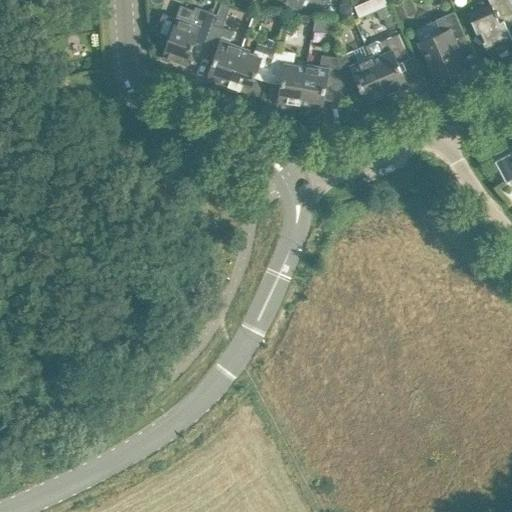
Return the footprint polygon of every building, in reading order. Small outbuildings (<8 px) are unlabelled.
[(222,1),(220,0),(216,0),(212,12),(196,6),(194,10),(182,5),(177,17),(162,58),(169,60),(170,58),(186,64),(195,39),(206,43),(214,25),(222,1)] [(511,15),(511,2),(511,0),(489,0),(491,3),(469,13),(477,32),(476,35),(484,41),(489,53),(497,49),(498,52),(507,48),(506,45),(511,42),(511,36),(504,19),(511,15)] [(466,36),(454,11),(436,19),(441,32),(420,41),(435,77),(465,64),(454,41),(466,36)] [(232,32),(214,25),(206,43),(204,49),(216,53),(207,78),(220,83),(220,85),(227,87),(240,50),(239,50),(240,47),(228,43),(232,32)] [(399,33),(379,41),(377,41),(366,45),(389,95),(409,86),(398,63),(410,58),(399,33)] [(268,38),(265,46),(256,43),(252,55),(240,50),(227,87),(248,95),(257,70),(268,75),(275,49),(277,41),(268,38)] [(366,45),(339,57),(342,85),(357,78),(368,104),(389,95),(366,45)] [(300,107),(306,65),(291,64),(293,52),(275,49),(269,75),(282,77),(278,103),(300,107)] [(320,67),(306,65),(300,107),(307,108),(308,105),(322,108),(326,82),(342,85),(338,56),(322,54),(320,67)] [(511,151),(495,160),(506,181),(511,178),(511,151)]
